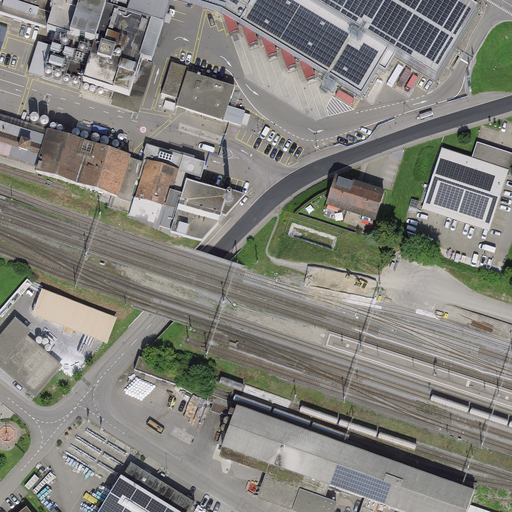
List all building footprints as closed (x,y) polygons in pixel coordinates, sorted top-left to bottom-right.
[(0,0),(0,15),(39,28),(38,33),(56,39),(54,44),(50,43),(40,75),(82,89),(79,98),(138,117),(148,77),(160,82),(176,15),(143,0),(0,0)] [(481,23),(441,0),(143,0),(176,15),(232,23),(367,107),(390,66),(439,98),(481,23)] [(234,89),(185,74),(174,109),(239,130),(245,112),(228,107),(234,89)] [(0,119),(0,161),(132,202),(126,222),(197,244),(215,227),(224,197),(182,184),(185,175),(203,180),(207,167),(143,148),(139,161),(0,119)] [(425,204),(491,224),(506,175),(510,177),(511,170),(511,154),(482,145),(477,161),(442,150),(425,204)] [(379,218),(386,196),(338,180),(330,202),(379,218)] [(117,316),(41,287),(32,312),(107,341),(117,316)] [(31,330),(15,316),(0,334),(0,366),(35,396),(62,364),(26,335),(31,330)] [(461,511),(468,493),(234,410),(219,452),(268,469),(257,499),(294,511),(334,511),(337,504),(325,500),(328,491),(366,504),(362,511),(461,511)] [(190,511),(195,506),(128,463),(96,511),(190,511)]
